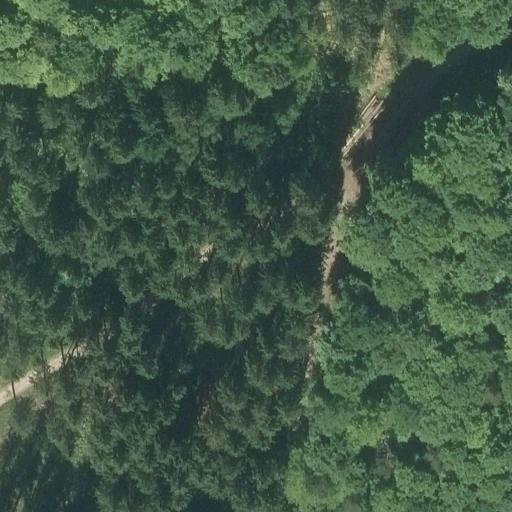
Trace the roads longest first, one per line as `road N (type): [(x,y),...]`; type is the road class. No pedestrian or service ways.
road 1 (track): [(330,217),(272,213),(239,226),(0,387)]
road 2 (track): [(263,511),(293,426),(330,217)]
road 3 (track): [(511,1),(429,73),(345,182),(330,217)]
road 4 (track): [(330,217),(372,246),(511,303)]
